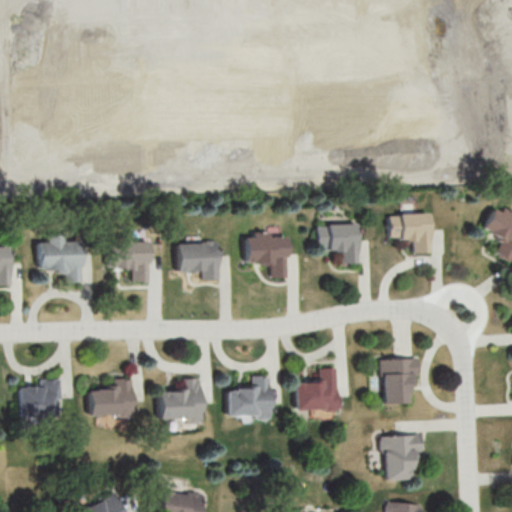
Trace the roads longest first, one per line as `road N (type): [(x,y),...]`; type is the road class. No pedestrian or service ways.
road 1 (residential): [(0,332),(279,329),(381,310),(420,313),(446,326)]
road 2 (residential): [(468,511),(464,373),(459,343),(446,326)]
